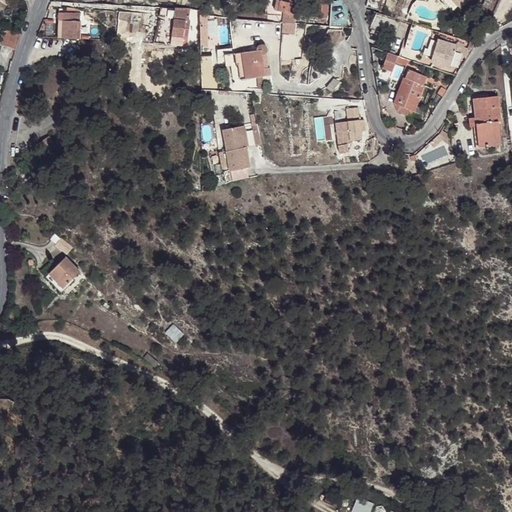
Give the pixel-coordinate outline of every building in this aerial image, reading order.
[(288,0),(288,4),(278,2),(275,12),(292,16),(294,7),(297,7),(299,1),(299,0),(288,0)] [(366,0),(365,8),(378,12),(379,8),(381,1),(380,0),(366,0)] [(327,2),(315,1),(313,19),(324,20),(327,2)] [(485,11),(480,9),(477,17),(481,19),(485,11)] [(190,12),(174,11),(169,42),(181,43),(183,36),(182,36),(183,29),(189,29),(190,22),(188,22),(190,12)] [(57,21),(56,38),(79,39),(80,14),(63,13),(62,21),(57,21)] [(16,46),(20,33),(10,30),(7,45),(16,46)] [(459,54),(461,49),(435,41),(428,62),(432,65),(447,70),(452,52),(459,54)] [(257,90),(272,88),(266,44),(262,44),(258,46),(256,48),(257,51),(233,54),(234,66),(237,65),(239,80),(255,78),(257,90)] [(459,54),(465,60),(470,52),(465,50),(461,49),(459,54)] [(396,57),(385,54),(380,69),(391,72),(394,62),(396,57)] [(406,61),(396,57),(394,62),(404,66),(406,61)] [(406,72),(403,80),(422,87),(425,80),(406,72)] [(341,83),(334,76),(326,87),(331,92),(341,83)] [(398,88),(392,104),(413,111),(414,108),(422,87),(403,80),(400,88),(398,88)] [(470,100),(472,118),(473,128),(476,148),(484,147),(484,150),(486,150),(486,147),(498,146),(496,122),(492,122),(491,118),(497,117),(495,97),(470,100)] [(413,111),(392,104),(396,113),(406,117),(417,121),(421,111),(414,108),(413,111)] [(340,123),(341,133),(348,132),(349,141),(360,140),(359,129),(362,128),(362,124),(359,125),(357,108),(345,110),(347,122),(340,123)] [(437,135),(427,144),(431,148),(441,140),(446,143),(446,141),(447,135),(439,131),(437,135)] [(48,139),(39,145),(42,150),(51,144),(48,139)] [(344,145),(335,146),(337,154),(345,153),(344,145)] [(244,149),(225,153),(229,172),(247,168),(244,149)] [(71,248),(60,239),(54,246),(66,255),(71,248)] [(64,258),(48,274),(62,288),(78,272),(64,258)] [(62,288),(48,274),(44,277),(60,293),(63,290),(62,288)] [(169,328),(164,333),(168,336),(175,342),(179,337),(169,328)] [(148,356),(145,361),(150,365),(153,360),(148,356)] [(356,496),(350,511),(370,511),(374,502),(356,496)]
